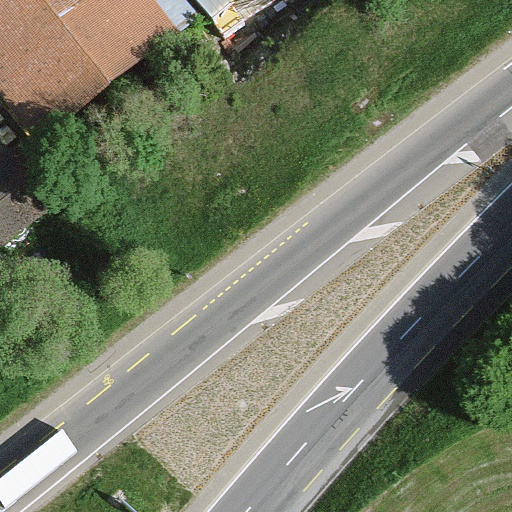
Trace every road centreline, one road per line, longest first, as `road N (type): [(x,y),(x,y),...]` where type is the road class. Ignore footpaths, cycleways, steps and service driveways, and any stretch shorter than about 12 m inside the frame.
road 1 (primary): [(511,82),(0,490)]
road 2 (primary): [(245,511),(396,339),(511,222)]
